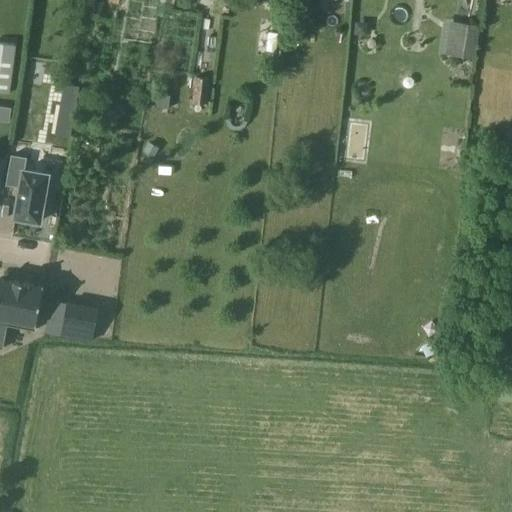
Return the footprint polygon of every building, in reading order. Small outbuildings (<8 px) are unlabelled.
[(451,55),(474,59),(480,27),(456,23),(451,55)] [(0,43),(0,92),(10,94),(16,45),(0,43)] [(193,102),(207,104),(209,78),(195,77),(193,102)] [(58,113),(74,116),(79,87),(63,85),(58,113)] [(11,108),(0,106),(0,121),(9,122),(11,108)] [(149,142),(145,152),(155,156),(159,147),(149,142)] [(11,156),(5,185),(19,188),(13,218),(39,223),(42,206),(45,206),(47,192),(45,192),(48,175),(24,170),(26,158),(11,156)] [(14,281),(0,278),(0,324),(35,331),(43,287),(29,284),(29,283),(14,280),(14,281)] [(98,310),(67,304),(61,335),(92,341),(98,310)] [(421,346),(426,356),(441,348),(436,338),(421,346)] [(511,381),(503,381),(501,401),(511,401),(511,381)]
